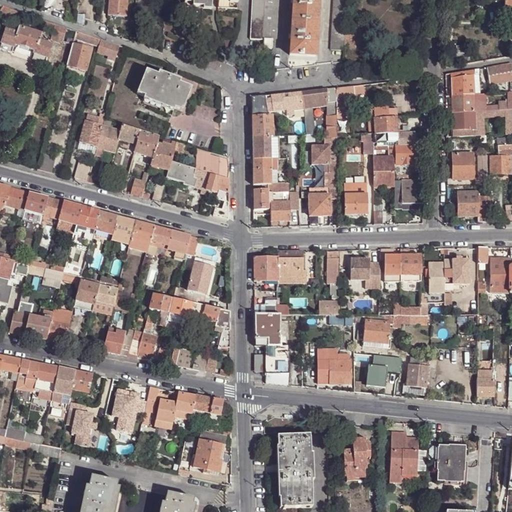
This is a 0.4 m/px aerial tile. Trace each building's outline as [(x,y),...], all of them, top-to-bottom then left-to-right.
[(126,18),(127,0),(109,0),(108,17),(126,18)] [(184,0),(184,6),(211,8),(211,0),(218,1),(218,8),(237,9),(237,0),(184,0)] [(252,0),(250,39),(263,40),(263,39),(265,0),(252,0)] [(265,0),(263,39),(276,40),(277,0),(265,0)] [(317,21),(318,0),(293,0),(292,20),(317,21)] [(346,16),(346,0),(333,0),(332,35),(344,36),(346,16)] [(13,10),(3,6),(2,7),(0,12),(0,14),(18,22),(22,13),(13,10)] [(63,27),(42,19),(39,28),(52,32),(50,40),(62,44),(66,28),(63,27)] [(315,57),(317,21),(292,20),(290,56),(315,57)] [(19,28),(17,34),(13,46),(14,46),(35,52),(39,43),(40,39),(41,35),(19,28)] [(345,29),(345,46),(360,46),(361,29),(345,29)] [(13,46),(17,34),(5,30),(1,45),(13,49),(14,46),(13,46)] [(74,39),(98,47),(100,40),(76,31),(74,39)] [(344,51),(344,36),(332,35),(331,50),(344,51)] [(98,47),(96,53),(107,57),(107,59),(116,62),(120,46),(100,40),(98,47)] [(272,40),(264,40),(264,49),(272,49),(272,40)] [(44,44),(39,43),(35,52),(34,56),(46,59),(51,46),(44,44)] [(0,49),(12,53),(13,49),(1,45),(0,46),(0,49)] [(73,45),(67,67),(73,68),(83,71),(85,72),(91,50),(73,45)] [(456,55),(469,54),(471,54),(470,46),(456,47),(456,55)] [(469,63),(469,54),(456,55),(457,63),(469,63)] [(45,64),(46,59),(34,56),(32,60),(45,64)] [(511,81),(511,65),(486,69),(488,86),(511,82),(511,81)] [(472,75),(478,75),(477,70),(472,70),(450,74),(450,79),(472,75)] [(179,84),(157,75),(145,71),(136,94),(144,97),(174,109),(181,112),(183,108),(190,89),(179,84)] [(158,72),(157,75),(179,84),(180,81),(158,72)] [(450,79),(451,97),(473,95),(472,75),(450,79)] [(361,86),(335,89),(335,99),(336,110),(345,109),(344,100),(344,97),(355,96),(363,95),(361,86)] [(336,139),(336,137),(335,134),(335,121),(335,116),(335,111),(336,110),(335,103),(335,99),(335,89),(300,92),(301,99),(303,110),(303,113),(304,120),(305,136),(313,136),(313,120),(312,112),(312,107),(316,106),(326,105),(325,110),(325,117),(325,122),(325,135),(325,140),(336,139)] [(294,112),(303,110),(301,99),(300,92),(264,97),(267,114),(286,111),(287,117),(294,115),(294,112)] [(451,97),(451,114),(473,113),(473,95),(451,97)] [(473,95),(473,113),(478,112),(497,111),(497,107),(485,108),(485,95),(482,95),(479,95),(473,95)] [(173,111),(174,109),(144,97),(143,100),(173,111)] [(252,117),(267,117),(267,114),(264,97),(252,98),(252,117)] [(497,107),(497,111),(507,111),(507,101),(497,101),(497,107)] [(342,120),(347,120),(345,109),(336,110),(335,111),(335,116),(335,121),(342,120)] [(374,119),(388,118),(388,110),(388,109),(373,109),(374,119)] [(473,113),(451,114),(451,131),(474,130),(473,113)] [(252,117),(252,139),(269,138),(272,138),(271,119),(271,116),(270,116),(267,117),(252,117)] [(396,125),(396,118),(388,118),(374,119),(374,130),(374,135),(377,135),(396,134),(396,125)] [(78,144),(97,149),(97,148),(102,127),(97,126),(84,123),(78,144)] [(117,145),(135,150),(140,132),(121,126),(120,131),(117,145)] [(104,150),(115,153),(116,147),(117,145),(120,131),(102,127),(97,148),(104,150)] [(134,153),(152,159),(156,143),(158,137),(140,132),(135,150),(134,153)] [(414,136),(414,133),(402,134),(396,134),(397,142),(397,146),(414,146),(414,136)] [(397,142),(396,134),(377,135),(374,135),(372,135),(372,141),(372,143),(397,142)] [(495,138),(497,146),(507,146),(506,142),(505,138),(505,137),(495,138)] [(252,139),(252,161),(269,160),(270,160),(276,160),(276,168),(287,168),(286,159),(278,160),(278,138),(276,138),(272,138),(269,138),(252,139)] [(323,188),(336,188),(336,142),(336,139),(325,140),(323,140),(323,147),(310,147),(310,166),(323,166),(327,166),(327,173),(323,173),(323,188)] [(372,152),(372,147),(372,143),(372,141),(363,141),(363,154),(372,154),(372,152)] [(174,148),(173,152),(181,154),(184,145),(176,142),(174,148)] [(150,166),(168,172),(170,162),(173,152),(174,148),(170,146),(162,143),(161,145),(156,143),(152,159),(150,166)] [(116,147),(134,153),(135,150),(117,145),(116,147)] [(511,145),(507,146),(497,146),(497,156),(509,156),(509,154),(511,153),(511,145)] [(392,146),(387,147),(387,149),(387,152),(387,158),(393,158),(393,166),(421,165),(421,157),(421,154),(415,153),(415,146),(414,146),(397,146),(394,146),(392,146)] [(97,149),(95,156),(101,158),(104,150),(97,148),(97,149)] [(196,149),(194,170),(196,170),(208,174),(209,161),(202,161),(202,155),(200,154),(201,151),(196,149)] [(210,175),(228,181),(227,159),(220,157),(201,151),(200,154),(202,155),(202,161),(209,161),(208,174),(210,175)] [(472,154),(452,155),(452,180),(473,179),(472,154)] [(50,173),(51,174),(55,158),(43,155),(39,171),(50,173)] [(474,186),(486,185),(486,156),(477,157),(477,178),(474,179),(474,186)] [(510,175),(509,156),(497,156),(490,157),(490,175),(510,175)] [(376,172),(393,172),(393,166),(393,158),(387,158),(372,159),(372,166),(372,172),(376,172)] [(252,161),(253,186),(261,186),(264,186),(270,185),(270,170),(269,160),(252,161)] [(168,172),(166,178),(183,183),(183,185),(194,189),(195,185),(197,180),(197,179),(193,178),(196,170),(194,170),(170,162),(168,172)] [(74,180),(87,183),(89,177),(92,166),(79,163),(74,180)] [(203,182),(208,184),(210,175),(208,174),(196,170),(193,178),(197,179),(197,180),(203,182)] [(373,189),(393,189),(393,172),(376,172),(372,172),(373,178),(373,189)] [(228,198),(228,181),(210,175),(208,184),(206,191),(216,194),(215,197),(218,198),(218,200),(224,202),(228,203),(228,198)] [(115,191),(124,193),(127,179),(119,177),(115,191)] [(130,195),(142,198),(143,194),(146,183),(141,182),(134,180),(130,195)] [(421,196),(421,181),(393,181),(394,210),(401,210),(402,205),(422,205),(422,201),(421,196)] [(288,193),(288,185),(277,185),(270,185),(264,186),(264,191),(267,191),(267,194),(269,193),(282,193),(288,193)] [(352,191),(352,197),(366,196),(365,185),(352,185),(352,191)] [(0,210),(2,211),(4,205),(9,189),(0,186),(0,210)] [(152,201),(160,203),(163,190),(155,188),(152,201)] [(329,197),(337,197),(336,191),(336,188),(323,188),(313,189),(313,197),(329,197)] [(9,189),(4,205),(18,209),(24,210),(28,194),(9,189)] [(261,191),(253,191),(253,212),(267,211),(267,194),(267,191),(264,191),(261,191)] [(282,203),(282,193),(269,193),(270,203),(282,203)] [(289,193),(289,211),(298,211),(297,193),(289,193)] [(477,193),(456,193),(457,218),(478,218),(478,224),(487,223),(487,212),(487,197),(477,197),(477,193)] [(48,199),(28,194),(24,210),(24,211),(43,216),(48,199)] [(366,196),(352,197),(343,197),(343,217),(366,216),(366,196)] [(309,197),(309,217),(329,217),(329,197),(313,197),(309,197)] [(63,203),(48,199),(43,216),(49,217),(59,220),(63,203)] [(80,208),(63,203),(59,220),(58,221),(76,226),(80,208)] [(289,222),(288,203),(282,203),(270,203),(270,215),(270,223),(276,223),(289,222)] [(373,213),(373,226),(381,226),(381,213),(381,206),(373,206),(373,213)] [(99,213),(80,208),(76,226),(79,227),(91,230),(94,231),(99,213)] [(228,220),(228,212),(224,211),(215,208),(213,217),(219,219),(227,221),(228,221),(228,220)] [(43,216),(24,211),(22,219),(41,224),(43,216)] [(106,215),(99,213),(94,231),(112,236),(116,218),(106,215)] [(134,222),(116,218),(112,236),(111,240),(129,245),(130,240),(134,222)] [(76,226),(58,221),(56,231),(73,236),(74,235),(76,226)] [(172,232),(153,227),(134,222),(130,240),(129,245),(128,247),(147,252),(146,254),(155,257),(157,248),(167,250),(172,232)] [(92,236),(94,231),(91,230),(79,227),(78,233),(92,236)] [(167,250),(185,255),(190,237),(172,232),(167,250)] [(190,237),(185,255),(195,258),(199,240),(190,237)] [(487,249),(477,249),(477,265),(482,265),(485,265),(487,265),(487,249)] [(399,250),(399,257),(399,277),(399,282),(399,283),(419,283),(419,282),(419,277),(419,256),(408,257),(408,250),(399,250)] [(399,277),(399,257),(393,257),(393,251),(380,251),(380,257),(383,257),(383,283),(399,283),(399,282),(399,277)] [(0,259),(10,261),(11,256),(0,253),(0,259)] [(11,256),(10,261),(13,262),(13,263),(4,298),(0,296),(0,304),(7,306),(15,274),(18,263),(28,266),(30,266),(32,260),(11,255),(11,256)] [(169,267),(181,270),(183,262),(171,258),(169,267)] [(253,258),(254,282),(277,282),(278,282),(278,260),(278,258),(277,258),(253,258)] [(13,263),(0,259),(0,296),(4,298),(13,263)] [(202,295),(206,262),(195,259),(184,302),(191,304),(201,306),(202,295)] [(338,265),(338,259),(327,259),(327,285),(331,285),(330,296),(332,296),(332,300),(337,300),(337,281),(338,265)] [(303,260),(278,260),(278,282),(277,282),(277,286),(306,286),(306,272),(303,272),(303,260)] [(369,260),(350,260),(349,281),(364,281),(364,290),(379,290),(379,285),(379,264),(369,264),(369,260)] [(427,295),(443,294),(443,282),(468,281),(468,260),(443,261),(443,264),(427,264),(427,295)] [(509,268),(509,260),(490,260),(489,294),(509,294),(509,268)] [(214,264),(206,262),(202,295),(201,306),(204,307),(214,264)] [(18,263),(15,274),(27,277),(28,276),(29,272),(30,266),(28,266),(18,263)] [(30,266),(29,272),(44,276),(46,270),(37,268),(32,267),(30,266)] [(46,270),(63,274),(64,270),(47,266),(46,270)] [(159,270),(150,268),(145,285),(154,288),(159,270)] [(42,285),(59,289),(62,280),(62,277),(63,274),(46,270),(44,276),(42,285)] [(66,282),(79,285),(80,282),(81,278),(78,277),(66,275),(66,278),(67,278),(66,282)] [(101,277),(100,283),(119,287),(119,285),(120,281),(101,277)] [(75,301),(93,305),(94,303),(98,286),(80,282),(79,285),(78,289),(75,300),(75,301)] [(101,305),(113,308),(114,304),(118,291),(98,286),(94,303),(101,305)] [(23,294),(20,303),(28,305),(30,295),(23,294)] [(444,302),(443,294),(427,295),(427,302),(444,302)] [(161,312),(170,313),(173,300),(154,295),(150,309),(161,312)] [(173,314),(188,318),(191,304),(184,302),(173,300),(170,313),(173,314)] [(73,308),(92,312),(92,310),(93,305),(75,301),(73,308)] [(337,308),(337,302),(318,302),(318,317),(323,317),(329,317),(337,317),(337,308)] [(20,303),(17,314),(29,316),(32,306),(28,305),(20,303)] [(93,305),(92,310),(98,311),(98,313),(99,313),(101,305),(94,303),(93,305)] [(113,308),(113,309),(130,313),(132,307),(120,305),(114,304),(113,308)] [(202,321),(215,324),(218,311),(204,307),(201,306),(191,304),(188,318),(197,319),(202,321)] [(398,309),(379,309),(379,317),(390,317),(399,317),(399,309),(399,308),(400,305),(400,304),(398,304),(398,309)] [(99,313),(111,316),(113,309),(113,308),(101,305),(99,313)] [(254,305),(254,315),(276,316),(276,306),(254,305)] [(280,316),(288,316),(288,306),(276,306),(276,316),(280,316)] [(355,308),(355,317),(379,317),(379,309),(379,308),(355,308)] [(41,319),(51,321),(52,317),(53,313),(43,310),(41,319)] [(50,322),(68,326),(70,318),(72,313),(54,310),(53,313),(52,317),(51,321),(50,322)] [(229,331),(229,313),(218,311),(215,324),(214,328),(222,330),(229,331)] [(161,319),(168,321),(168,319),(170,313),(161,312),(159,319),(161,319)] [(146,323),(152,324),(154,314),(149,313),(146,323)] [(9,333),(24,336),(29,316),(17,314),(16,317),(14,317),(9,333)] [(171,322),(186,325),(188,318),(173,314),(172,320),(171,322)] [(276,316),(254,315),(254,340),(280,340),(280,316),(276,316)] [(24,336),(46,340),(50,322),(51,321),(41,319),(29,316),(24,336)] [(344,317),(337,317),(329,317),(329,320),(329,324),(329,327),(345,327),(344,319),(344,317)] [(355,317),(353,317),(353,329),(363,329),(364,322),(389,325),(389,323),(390,317),(379,317),(355,317)] [(399,317),(390,317),(389,323),(392,323),(392,328),(400,328),(402,317),(399,317)] [(418,322),(418,317),(416,317),(408,317),(408,322),(408,325),(418,325),(418,322)] [(186,325),(186,326),(195,328),(197,319),(188,318),(186,325)] [(46,340),(63,344),(67,330),(68,326),(50,322),(46,340)] [(362,342),(363,342),(387,345),(389,325),(364,322),(363,329),(362,342)] [(150,332),(152,324),(146,323),(144,331),(148,332),(149,331),(150,332)] [(63,344),(70,346),(73,332),(67,330),(63,344)] [(107,332),(106,337),(123,341),(124,338),(124,336),(107,332)] [(141,342),(138,352),(146,354),(153,355),(157,338),(152,337),(143,335),(141,342)] [(102,352),(119,355),(120,352),(123,341),(106,337),(102,352)] [(125,338),(124,338),(123,341),(120,352),(129,355),(132,340),(130,339),(125,338)] [(82,348),(89,350),(91,341),(84,339),(82,348)] [(128,357),(136,359),(138,352),(141,342),(132,340),(129,355),(128,357)] [(363,342),(362,342),(361,347),(386,350),(387,345),(363,342)] [(289,387),(288,374),(288,352),(280,352),(277,353),(277,347),(264,347),(265,356),(265,375),(266,375),(266,385),(278,386),(284,386),(289,387)] [(156,363),(163,364),(164,359),(166,350),(160,349),(158,355),(156,363)] [(178,355),(177,358),(182,360),(190,362),(192,354),(180,351),(178,355)] [(335,362),(335,356),(330,356),(330,351),(316,351),(316,362),(328,362),(335,362)] [(136,359),(139,360),(140,356),(145,357),(146,354),(138,352),(136,359)] [(265,356),(254,356),(254,357),(254,375),(265,375),(265,356)] [(21,361),(3,357),(0,368),(0,370),(3,371),(18,375),(21,361)] [(205,373),(213,375),(216,359),(208,357),(208,360),(205,373)] [(399,374),(400,359),(373,357),(371,367),(367,367),(365,387),(384,389),(386,373),(399,374)] [(175,367),(188,370),(190,362),(182,360),(177,358),(177,360),(175,367)] [(193,371),(205,373),(208,360),(201,359),(195,358),(193,371)] [(410,359),(409,366),(427,368),(428,361),(410,359)] [(40,365),(21,361),(18,375),(25,376),(24,383),(28,388),(35,389),(40,365)] [(328,362),(316,362),(317,385),(328,385),(328,362)] [(349,362),(348,362),(335,362),(328,362),(328,385),(350,385),(349,362)] [(58,368),(40,365),(35,389),(53,393),(58,369),(58,368)] [(427,368),(409,366),(407,366),(405,388),(425,390),(427,368)] [(72,391),(76,372),(58,369),(53,393),(53,394),(52,402),(61,404),(63,396),(71,397),(72,391)] [(92,376),(76,372),(72,391),(89,394),(93,376),(92,376)] [(476,397),(493,398),(493,380),(491,380),(491,372),(476,372),(476,397)] [(99,377),(97,377),(94,392),(101,394),(104,378),(99,377)] [(158,389),(149,387),(146,401),(152,402),(155,402),(158,389)] [(424,398),(425,390),(405,388),(405,396),(424,398)] [(53,393),(35,389),(33,397),(51,401),(53,393)] [(146,397),(117,391),(113,407),(114,407),(112,417),(118,419),(116,431),(131,435),(135,413),(143,415),(146,397)] [(194,397),(177,393),(175,404),(173,412),(174,412),(190,415),(191,411),(194,397)] [(212,400),(194,397),(191,411),(204,413),(209,414),(212,400)] [(220,402),(212,400),(209,414),(208,421),(207,422),(217,424),(222,403),(220,402)] [(173,417),(174,412),(173,412),(175,404),(158,401),(154,422),(171,425),(173,417)] [(85,407),(70,404),(66,427),(73,428),(72,435),(77,436),(75,446),(89,449),(91,438),(88,438),(90,429),(96,430),(98,422),(92,421),(93,416),(84,414),(85,407)] [(151,408),(145,407),(141,425),(147,426),(151,408)] [(204,413),(191,411),(190,415),(189,419),(203,421),(203,419),(204,413)] [(189,419),(190,415),(174,412),(173,417),(189,421),(189,419)] [(170,431),(171,425),(154,422),(153,428),(170,431)] [(25,434),(7,430),(7,431),(6,438),(7,438),(24,442),(25,435),(25,434)] [(201,431),(199,440),(221,445),(225,446),(227,436),(201,431)] [(416,471),(417,451),(418,439),(406,438),(406,434),(391,433),(388,483),(401,483),(401,476),(416,476),(416,471)] [(43,439),(25,435),(24,442),(31,444),(41,446),(42,446),(43,439)] [(310,454),(310,453),(309,435),(277,436),(277,447),(279,447),(281,498),(278,497),(278,498),(279,508),(281,508),(284,508),(311,507),(311,481),(309,481),(309,469),(308,466),(308,454),(310,454)] [(31,444),(24,442),(7,438),(6,446),(6,447),(30,453),(31,449),(31,444)] [(365,452),(369,453),(369,443),(365,442),(365,438),(352,439),(352,445),(353,450),(350,450),(343,450),(344,477),(346,477),(353,476),(354,479),(362,478),(365,478),(364,469),(366,469),(366,458),(365,452)] [(221,445),(199,440),(193,467),(193,468),(195,469),(219,474),(221,462),(218,461),(221,445)] [(46,447),(42,446),(41,446),(40,451),(39,456),(53,459),(54,453),(45,451),(46,447)] [(437,462),(437,464),(436,482),(463,483),(464,447),(438,446),(437,462)] [(61,451),(46,447),(45,451),(54,453),(53,459),(60,460),(61,451)] [(426,452),(417,451),(416,471),(425,472),(426,452)] [(83,511),(111,511),(112,507),(118,483),(91,478),(87,492),(86,499),(83,511)] [(511,511),(511,481),(503,482),(504,511),(511,511)] [(164,504),(162,511),(190,511),(194,499),(166,494),(164,504)]
